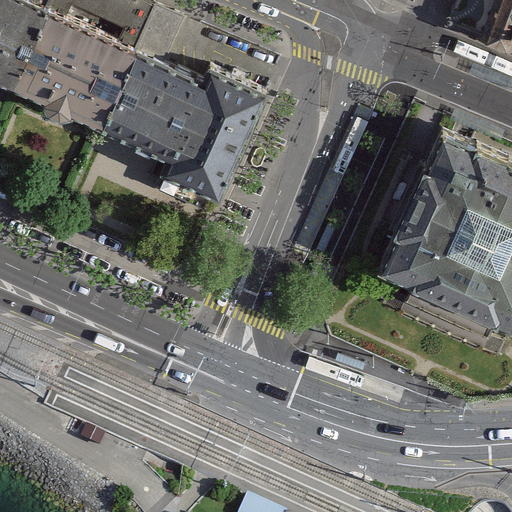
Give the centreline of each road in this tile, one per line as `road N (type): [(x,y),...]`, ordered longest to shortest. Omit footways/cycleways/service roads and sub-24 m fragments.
road 1 (primary): [(511,434),(422,437),(371,428),(229,377)]
road 2 (primary): [(186,359),(0,278)]
road 3 (tertiary): [(316,140),(342,102),(369,31),(298,11)]
road 4 (tertiary): [(280,234),(241,253),(186,359)]
road 5 (tertiary): [(229,377),(280,234)]
road 6 (tertiary): [(298,11),(316,140)]
